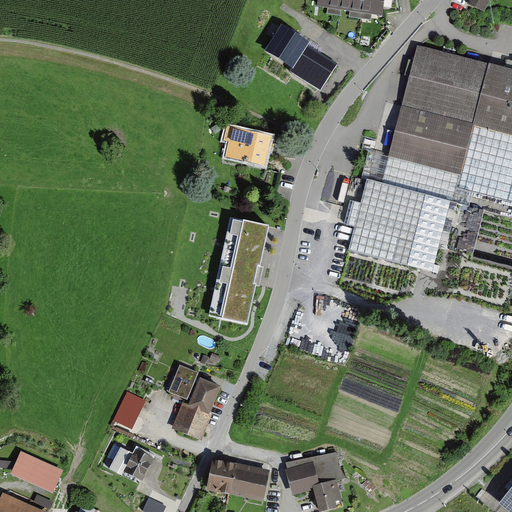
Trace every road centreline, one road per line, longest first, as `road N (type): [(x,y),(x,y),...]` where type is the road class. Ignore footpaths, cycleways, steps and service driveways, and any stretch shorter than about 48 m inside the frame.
road 1 (residential): [(181,511),(270,317),(316,145),(433,0)]
road 2 (primary): [(511,427),(463,474),(406,511)]
